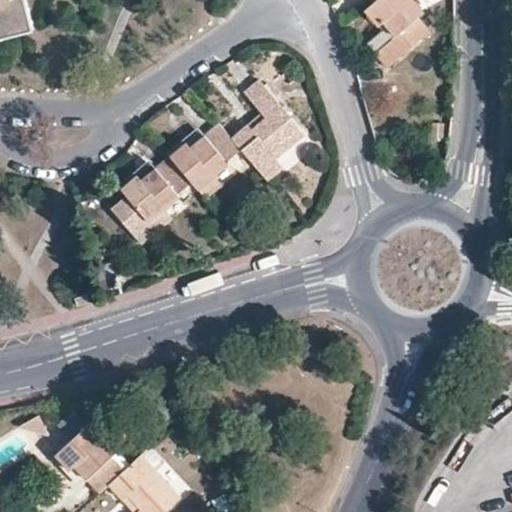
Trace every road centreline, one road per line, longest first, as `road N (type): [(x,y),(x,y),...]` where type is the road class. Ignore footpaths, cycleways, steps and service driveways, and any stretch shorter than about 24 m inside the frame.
road 1 (residential): [(311,283),(0,373)]
road 2 (residential): [(297,0),(320,35),(385,215)]
road 3 (residential): [(293,0),(118,116)]
road 4 (residential): [(0,133),(33,161),(61,163),(94,149),(118,116)]
road 5 (residential): [(354,511),(409,380)]
road 6 (residential): [(478,237),(496,139),(486,110)]
